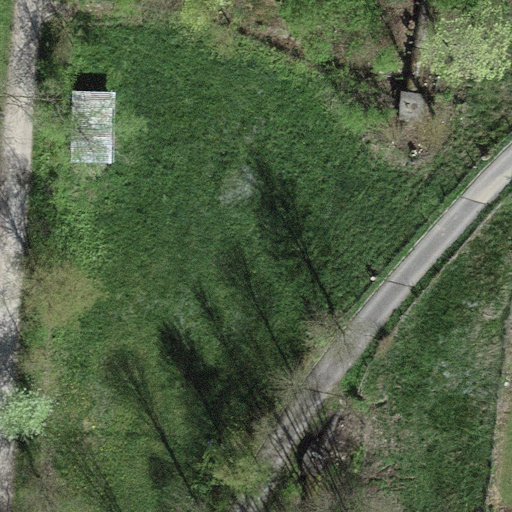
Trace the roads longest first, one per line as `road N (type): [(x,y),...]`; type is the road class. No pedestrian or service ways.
road 1 (track): [(0,456),(24,0)]
road 2 (track): [(511,161),(385,290),(255,511)]
